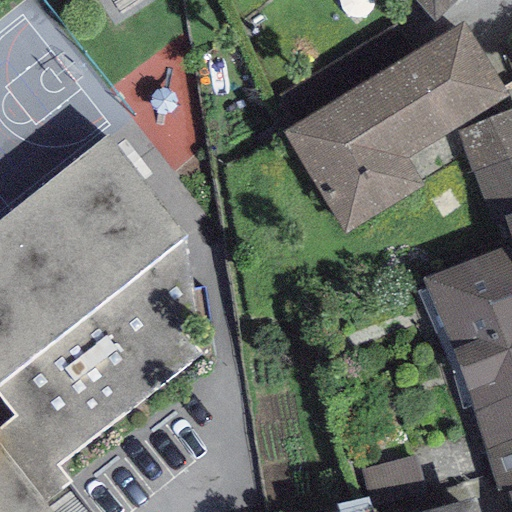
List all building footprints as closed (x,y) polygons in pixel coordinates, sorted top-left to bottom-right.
[(454,0),(415,0),(433,19),(454,0)] [(509,96),(462,20),(280,133),(343,234),(422,185),(406,159),(509,96)] [(489,224),(504,218),(511,215),(511,111),(456,131),(489,224)] [(0,511),(52,511),(45,502),(70,482),(57,465),(203,355),(186,238),(104,133),(0,216),(0,400),(13,417),(0,426),(0,511)] [(511,245),(420,279),(451,349),(472,412),(511,396),(511,245)] [(511,490),(511,396),(472,412),(495,496),(509,492),(511,490)] [(477,511),(474,501),(429,511),(477,511)]
